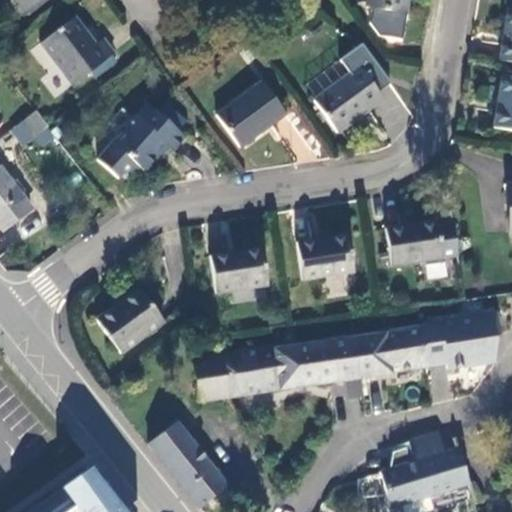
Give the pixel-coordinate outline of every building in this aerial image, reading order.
[(13,0),(23,12),(26,10),(38,0),(13,0)] [(38,0),(26,10),(29,15),(48,0),(38,0)] [(405,14),(407,0),(366,0),(365,8),(405,14)] [(511,9),(510,9),(502,61),(511,62),(511,9)] [(96,47),(74,18),(41,43),(74,86),(115,55),(104,41),(96,47)] [(338,61),(304,85),(312,96),(346,73),(338,61)] [(384,100),(361,68),(316,101),(340,133),(384,100)] [(496,128),(511,130),(511,78),(505,77),(496,128)] [(289,115),(264,83),(218,117),(243,150),(289,115)] [(186,141),(147,106),(111,144),(96,161),(118,181),(121,178),(136,172),(139,170),(144,175),(167,151),(172,156),(186,141)] [(35,112),(21,123),(31,136),(45,125),(35,112)] [(30,208),(0,170),(0,227),(2,230),(30,208)] [(434,221),(384,229),(391,266),(456,255),(457,262),(459,262),(451,210),(433,213),(434,221)] [(212,251),(229,249),(226,223),(209,225),(212,251)] [(353,273),(347,235),(296,244),(303,281),(353,273)] [(267,287),(261,249),(211,257),(218,295),(267,287)] [(163,325),(138,290),(96,321),(121,355),(163,325)] [(483,315),(468,318),(471,335),(487,333),(483,315)] [(468,318),(423,325),(425,342),(471,335),(468,318)] [(361,375),(428,364),(425,342),(423,325),(355,336),(361,375)] [(425,342),(428,364),(475,357),(471,335),(425,342)] [(361,375),(355,336),(282,347),(279,345),(286,387),(345,378),(361,375)] [(224,354),(232,395),(286,387),(279,345),(224,354)] [(201,401),(232,395),(224,354),(194,359),(201,401)] [(348,396),(365,394),(361,375),(345,378),(348,396)] [(149,442),(200,505),(228,483),(177,420),(149,442)] [(442,431),(411,441),(413,446),(417,460),(392,469),(382,472),(393,505),(470,482),(457,440),(451,442),(453,449),(447,451),(442,431)] [(392,469),(417,460),(413,446),(395,451),(392,469)] [(125,511),(96,470),(33,511),(125,511)]
